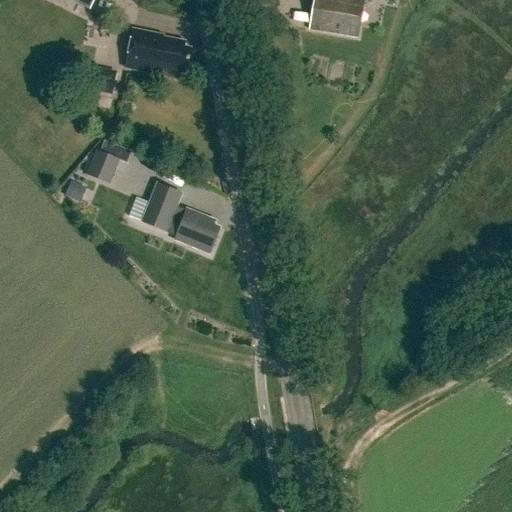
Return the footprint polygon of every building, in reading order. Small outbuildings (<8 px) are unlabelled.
[(67,0),(89,11),(94,0),(67,0)] [(313,0),(309,30),(357,38),(363,0),(313,0)] [(184,48),(185,43),(162,39),(163,37),(133,31),(125,69),(184,81),(191,50),(184,48)] [(110,186),(120,161),(96,152),(86,176),(110,186)] [(186,215),(176,211),(182,197),(157,187),(150,204),(136,199),(129,218),(143,224),(142,226),(177,239),(176,242),(207,254),(210,247),(212,248),(219,231),(213,229),(215,224),(187,213),(186,215)]
